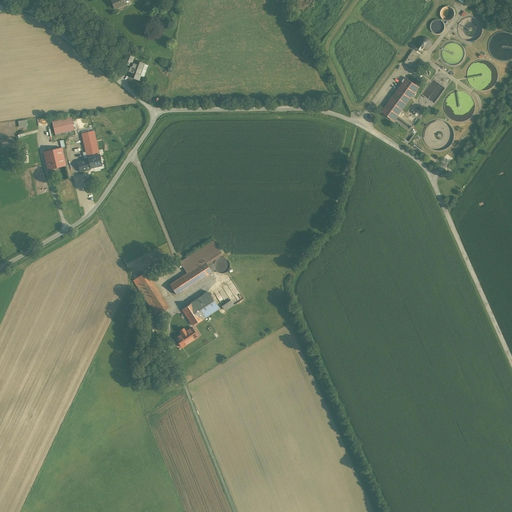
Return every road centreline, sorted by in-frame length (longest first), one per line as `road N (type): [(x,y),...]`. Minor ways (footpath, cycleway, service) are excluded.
road 1 (unclassified): [(159,110),(326,112),(414,157),(431,178),(511,360)]
road 2 (residential): [(0,268),(81,220),(159,110)]
road 3 (unclassified): [(0,9),(30,10),(159,110)]
